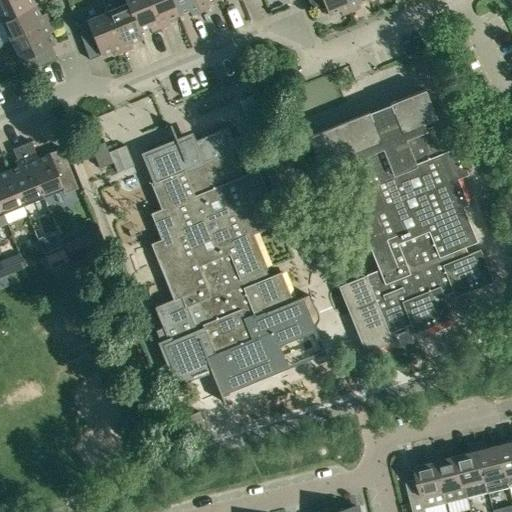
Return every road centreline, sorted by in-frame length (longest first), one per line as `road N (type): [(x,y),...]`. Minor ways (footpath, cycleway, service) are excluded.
road 1 (residential): [(88,86),(111,89),(263,29),(320,53),(455,0)]
road 2 (residential): [(382,475),(374,441),(511,408)]
road 3 (residential): [(382,475),(228,511)]
